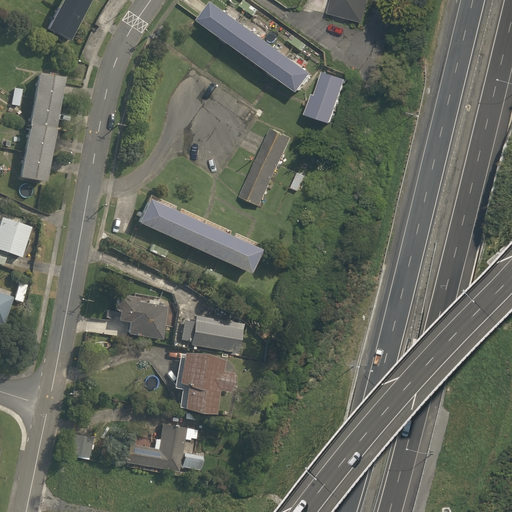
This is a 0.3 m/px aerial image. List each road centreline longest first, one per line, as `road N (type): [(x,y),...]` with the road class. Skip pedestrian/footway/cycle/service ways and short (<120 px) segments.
road 1 (motorway): [(337,511),(466,0)]
road 2 (motorway): [(511,14),(387,511)]
road 3 (residential): [(45,409),(111,70),(151,0)]
road 4 (motorway): [(297,511),(401,383),(511,268)]
road 5 (unknown): [(80,233),(156,182),(189,136),(238,156)]
